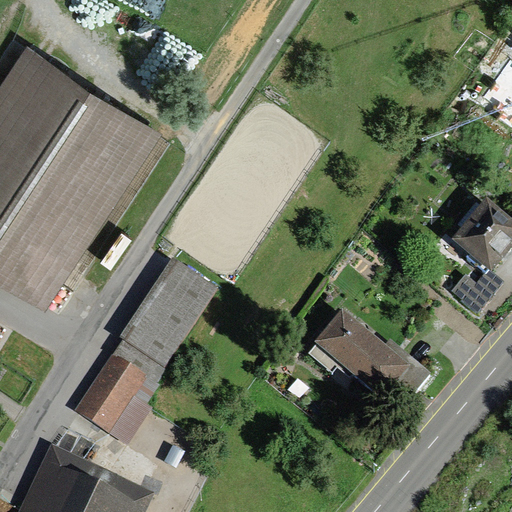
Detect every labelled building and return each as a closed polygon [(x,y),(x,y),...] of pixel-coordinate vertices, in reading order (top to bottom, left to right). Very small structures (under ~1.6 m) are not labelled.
[(151,130),(27,50),(0,92),(0,266),(46,295),(151,130)] [(454,251),(486,275),(511,240),(511,234),(483,213),(454,251)] [(173,268),(75,413),(104,432),(201,287),(173,268)] [(482,285),(470,275),(455,292),(479,314),(503,287),(490,275),(482,285)] [(382,402),(408,370),(345,320),(313,359),(335,376),(340,369),(382,402)] [(28,511),(127,511),(136,496),(55,457),(28,511)]
